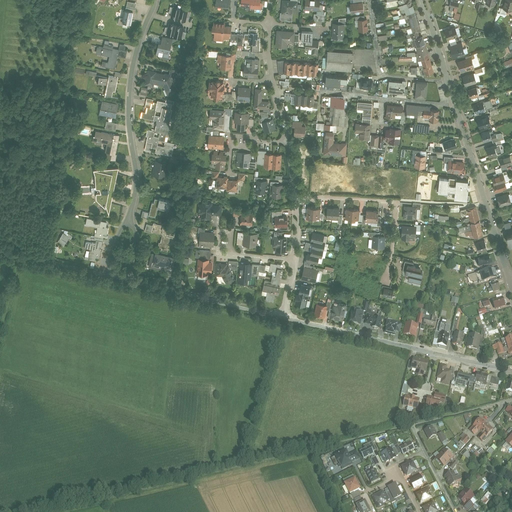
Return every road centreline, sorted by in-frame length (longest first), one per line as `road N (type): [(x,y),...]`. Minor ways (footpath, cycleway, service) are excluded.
road 1 (unclassified): [(282,317),(511,372)]
road 2 (residential): [(155,0),(130,87),(130,215)]
road 3 (residential): [(510,284),(446,81)]
road 4 (unclassified): [(128,280),(282,317)]
road 5 (residential): [(370,0),(379,71),(446,81)]
